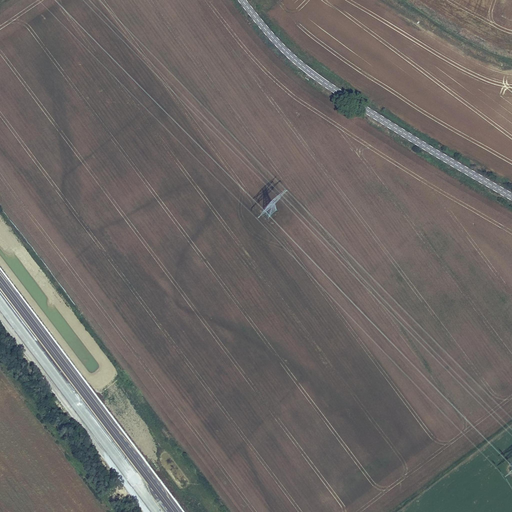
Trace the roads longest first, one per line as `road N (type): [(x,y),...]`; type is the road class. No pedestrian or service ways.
road 1 (secondary): [(242,0),(276,43),(339,93),(511,196)]
road 2 (motorway): [(174,511),(0,282)]
road 3 (motorway): [(0,302),(158,511)]
road 4 (track): [(385,0),(511,65)]
